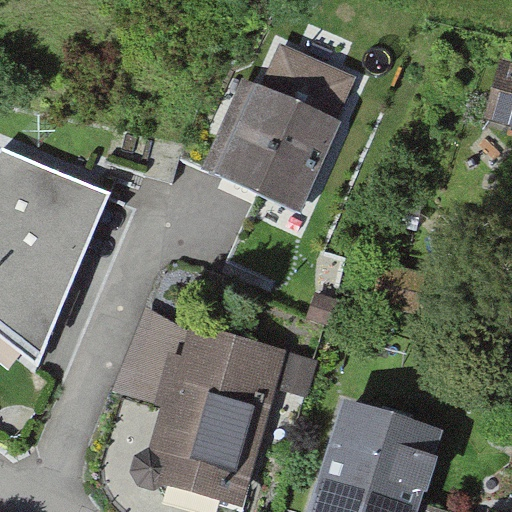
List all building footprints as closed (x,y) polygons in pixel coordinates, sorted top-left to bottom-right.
[(511,68),(506,67),(492,118),(511,123),(511,68)] [(361,115),(280,80),(233,185),(314,221),(361,115)] [(111,196),(3,153),(0,157),(0,324),(41,356),(111,196)] [(274,359),(181,335),(149,456),(140,463),(136,477),(143,486),(157,490),(168,484),(170,475),(239,493),(274,359)] [(446,511),(468,443),(353,407),(325,496),(377,511),(446,511)]
